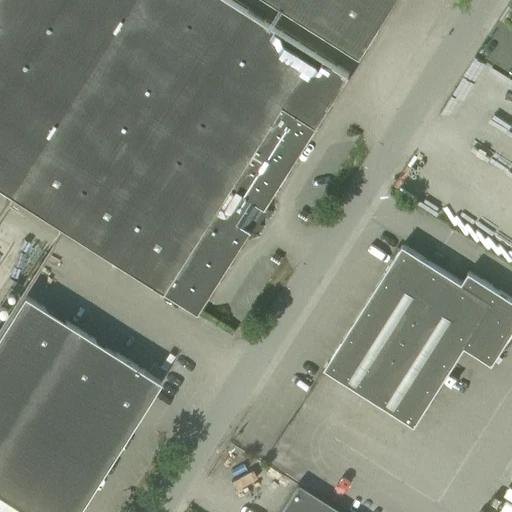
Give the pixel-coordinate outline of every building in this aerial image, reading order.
[(234,0),(0,0),(0,184),(199,311),(251,229),(259,234),(264,226),(260,223),(263,216),(268,219),(273,211),(265,206),(349,73),(234,0)] [(272,0),(360,56),(395,0),(272,0)] [(462,281),(433,263),(402,243),(324,367),(415,425),(465,346),(492,363),(511,331),(511,297),(468,270),(462,281)] [(75,511),(159,380),(23,293),(0,329),(0,497),(23,511),(75,511)] [(338,511),(296,486),(279,511),(338,511)]
